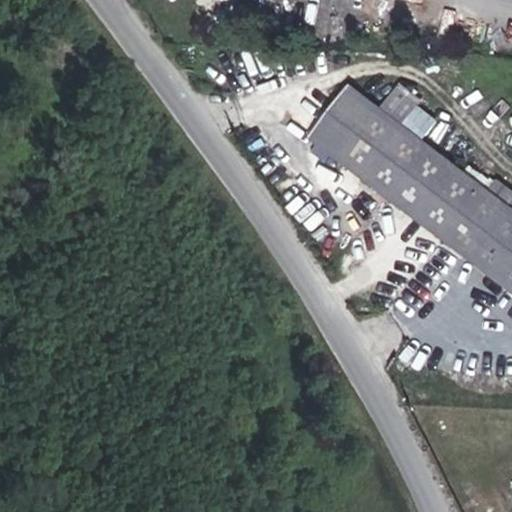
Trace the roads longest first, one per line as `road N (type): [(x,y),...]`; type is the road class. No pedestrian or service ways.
road 1 (tertiary): [(106,0),(292,251),(434,481),(444,511)]
road 2 (unknown): [(202,129),(243,104),(282,110),(367,211)]
